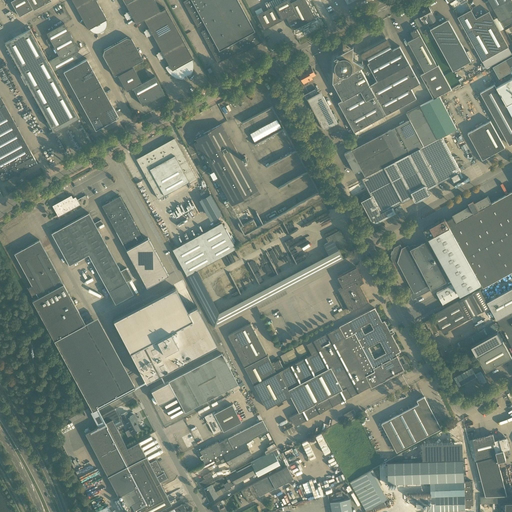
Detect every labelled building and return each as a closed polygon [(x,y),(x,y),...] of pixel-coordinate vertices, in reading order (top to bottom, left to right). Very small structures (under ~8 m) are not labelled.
[(12,0),(11,1),(19,16),(33,9),(33,10),(51,0),(12,0)] [(89,0),(76,7),(83,21),(102,10),(96,0),(89,0)] [(125,17),(155,1),(154,0),(133,0),(125,4),(129,11),(126,12),(126,13),(124,14),(125,17)] [(198,28),(204,24),(207,28),(202,31),(217,63),(242,50),(243,52),(262,43),(256,30),(254,31),(237,0),(185,0),(183,1),(198,28)] [(256,15),(264,29),(282,20),(281,19),(286,17),(288,21),(292,30),(315,19),(305,0),(295,0),(290,3),(288,0),(284,0),(282,2),(280,0),(273,0),(265,4),(267,9),(263,11),(261,8),(255,11),(256,15)] [(488,0),(494,9),(509,0),(488,0)] [(511,1),(511,0),(509,0),(494,9),(501,22),(511,15),(511,1)] [(132,17),(133,18),(136,24),(144,20),(160,11),(155,1),(125,17),(127,20),(129,19),(130,19),(132,17)] [(422,21),(425,20),(427,19),(430,24),(428,25),(429,27),(437,23),(436,20),(434,16),(434,17),(432,15),(433,15),(429,7),(425,9),(424,9),(418,13),(422,21)] [(145,34),(172,20),(165,8),(160,11),(144,20),(149,28),(146,30),(145,30),(144,31),(145,34)] [(102,10),(83,21),(88,29),(90,29),(91,31),(94,32),(97,33),(100,33),(100,34),(101,33),(103,32),(104,32),(104,31),(105,28),(106,26),(106,23),(105,20),(107,19),(102,10)] [(471,10),(458,17),(482,61),(508,47),(489,11),(485,14),(476,18),(471,10)] [(511,15),(501,22),(504,27),(511,22),(511,15)] [(152,34),(157,43),(178,31),(172,20),(145,34),(145,35),(145,34),(147,37),(148,36),(149,36),(150,36),(149,36),(152,34)] [(440,24),(430,29),(453,71),(471,61),(451,26),(448,22),(441,25),(440,24)] [(46,33),(59,55),(61,59),(74,52),(79,50),(64,23),(46,33)] [(79,117),(52,71),(47,61),(48,61),(30,29),(5,43),(22,74),(20,75),(25,84),(27,83),(54,131),(79,117)] [(419,33),(417,29),(411,32),(414,38),(408,41),(425,72),(421,74),(434,98),(451,88),(438,65),(437,65),(419,33)] [(157,57),(184,43),(178,31),(157,43),(161,51),(159,52),(158,53),(156,54),(158,57),(157,57)] [(115,44),(120,52),(134,44),(131,39),(126,38),(115,44)] [(391,45),(388,39),(363,52),(362,53),(361,54),(361,55),(361,56),(362,57),(362,58),(363,59),(362,60),(362,61),(362,63),(362,64),(362,65),(359,63),(360,63),(356,61),(360,68),(368,64),(377,81),(370,85),(386,115),(417,98),(411,88),(420,83),(400,46),(393,50),(390,45),(391,45)] [(165,57),(167,61),(175,56),(177,60),(190,53),(184,43),(157,57),(158,57),(159,60),(161,59),(162,59),(165,57)] [(102,55),(105,60),(120,52),(115,44),(104,50),(102,55)] [(120,52),(124,60),(138,52),(134,44),(120,52)] [(47,61),(52,71),(77,57),(74,52),(61,59),(59,55),(48,61),(47,61)] [(110,68),(124,60),(120,52),(105,60),(110,68)] [(143,60),(138,52),(124,60),(129,68),(143,60)] [(334,57),(333,70),(333,83),(343,100),(338,103),(355,132),(386,115),(370,85),(360,68),(356,61),(343,52),(341,52),(340,52),(339,52),(338,53),(338,55),(336,56),(337,56),(335,57),(334,57)] [(190,53),(177,60),(186,76),(188,75),(190,76),(191,73),(193,70),(193,66),(193,63),(192,59),(193,59),(190,53)] [(184,77),(186,76),(177,60),(175,56),(167,61),(169,65),(165,67),(168,71),(171,74),(174,76),(177,78),(181,79),(184,79),(184,77)] [(500,79),(511,71),(511,56),(493,67),(500,79)] [(86,59),(75,65),(78,70),(89,64),(86,59)] [(129,68),(124,60),(110,68),(114,76),(129,68)] [(143,61),(133,67),(142,83),(154,76),(149,66),(147,68),(143,61)] [(424,72),(419,63),(416,65),(421,74),(424,72)] [(92,69),(89,64),(78,70),(81,76),(92,69)] [(66,77),(78,70),(75,65),(63,71),(66,77)] [(133,67),(118,75),(126,91),(133,87),(142,83),(133,67)] [(299,76),(304,84),(313,79),(312,77),(316,75),(311,67),(304,71),(304,72),(300,74),(301,75),(299,76)] [(95,75),(92,69),(81,76),(84,81),(95,75)] [(81,76),(78,70),(66,77),(69,82),(81,76)] [(98,80),(95,75),(84,81),(87,86),(98,80)] [(84,81),(81,76),(69,82),(72,87),(84,81)] [(142,83),(133,87),(133,88),(142,105),(164,93),(154,76),(142,83)] [(506,105),(511,115),(511,78),(497,87),(506,105)] [(101,85),(98,80),(87,86),(89,91),(101,85)] [(87,86),(84,81),(72,87),(75,93),(87,86)] [(509,145),(511,143),(511,115),(506,105),(497,87),(496,87),(495,84),(480,92),(509,145)] [(92,97),(104,90),(101,85),(89,91),(92,97)] [(89,91),(87,86),(75,93),(78,98),(89,91)] [(308,99),(324,130),(338,123),(321,92),(317,93),(315,89),(304,95),(306,100),(308,99)] [(107,96),(104,90),(92,97),(95,102),(107,96)] [(92,97),(89,91),(78,98),(81,103),(92,97)] [(20,173),(20,172),(37,163),(33,156),(32,155),(0,95),(0,176),(3,181),(15,175),(16,176),(18,176),(19,176),(20,175),(20,173)] [(98,107),(110,101),(107,96),(95,102),(98,107)] [(423,146),(424,146),(438,139),(443,136),(447,134),(457,128),(439,96),(429,102),(420,106),(407,113),(410,119),(344,153),(347,159),(348,158),(349,160),(348,161),(355,173),(361,169),(365,177),(409,153),(423,146)] [(95,102),(92,97),(81,103),(84,108),(95,102)] [(113,106),(110,101),(98,107),(101,113),(105,110),(113,106)] [(98,107),(95,102),(84,108),(86,114),(98,107)] [(113,106),(105,110),(111,122),(119,117),(113,106)] [(101,113),(98,107),(86,114),(89,119),(97,115),(101,113)] [(254,144),(284,131),(273,107),(249,117),(255,131),(250,134),(254,144)] [(105,110),(101,113),(97,115),(103,126),(111,122),(105,110)] [(95,130),(103,126),(97,115),(89,119),(95,130)] [(490,121),(479,127),(494,153),(505,147),(490,121)] [(199,152),(202,151),(207,160),(206,162),(210,170),(212,169),(231,204),(258,190),(222,124),(195,138),(197,142),(194,144),(199,152)] [(468,133),(478,151),(482,160),(494,153),(479,127),(468,133)] [(461,172),(443,136),(438,139),(424,146),(423,146),(409,153),(365,177),(362,178),(371,196),(362,201),(371,219),(373,220),(374,221),(376,221),(378,221),(395,212),(393,207),(413,196),(415,200),(430,193),(428,189),(451,177),(453,181),(455,180),(456,181),(461,178),(458,173),(461,172)] [(158,198),(164,195),(189,181),(189,182),(196,179),(174,139),(143,156),(142,155),(136,159),(146,177),(158,198)] [(317,195),(295,141),(294,154),(281,154),(281,155),(277,153),(277,151),(276,151),(278,148),(274,148),(274,153),(272,153),(272,151),(261,155),(270,177),(279,177),(284,180),(277,183),(279,187),(301,178),(309,182),(297,187),(294,181),(294,189),(290,190),(291,187),(288,187),(290,191),(289,192),(306,200),(317,195)] [(511,191),(492,203),(487,195),(474,202),(474,203),(470,205),(452,215),(453,217),(446,220),(445,217),(441,219),(442,220),(440,221),(439,220),(424,229),(454,283),(437,293),(443,304),(481,283),(483,287),(511,271),(511,191)] [(220,215),(210,193),(198,199),(208,220),(220,215)] [(79,204),(77,200),(75,197),(73,198),(71,195),(52,206),(58,216),(79,204)] [(106,203),(102,205),(126,250),(143,240),(119,196),(109,202),(108,201),(107,201),(108,201),(106,202),(106,203)] [(51,233),(69,265),(88,254),(108,291),(132,279),(126,268),(120,271),(89,213),(51,233)] [(239,225),(243,235),(257,229),(253,219),(239,225)] [(221,222),(172,249),(186,276),(236,249),(221,222)] [(214,327),(343,259),(338,249),(347,244),(345,240),(346,239),(345,238),(345,239),(343,236),(344,235),(343,234),(342,235),(340,230),(325,238),(328,242),(323,245),(328,255),(218,313),(196,271),(187,276),(214,327)] [(54,340),(92,411),(136,388),(97,317),(85,324),(39,240),(14,253),(31,285),(27,288),(31,295),(34,294),(36,298),(32,301),(54,340)] [(406,278),(411,287),(407,289),(409,292),(410,292),(412,295),(411,296),(413,299),(431,289),(446,281),(436,262),(425,241),(414,247),(413,244),(409,246),(408,245),(402,248),(400,244),(394,248),(393,251),(394,251),(393,255),(392,254),(391,258),(394,264),(398,262),(406,278)] [(338,288),(346,303),(351,311),(369,302),(359,284),(364,282),(362,278),(361,278),(359,275),(361,274),(360,274),(356,267),(338,277),(343,286),(338,288)] [(497,320),(505,335),(511,347),(511,287),(487,302),(497,320)] [(428,326),(433,334),(438,331),(437,331),(441,329),(443,333),(468,319),(458,301),(434,315),(435,318),(431,320),(431,319),(425,322),(428,327),(428,326)] [(130,352),(146,382),(146,383),(147,382),(217,344),(196,306),(187,311),(192,320),(130,352)] [(250,323),(228,335),(266,408),(290,395),(299,411),(290,416),(295,425),(352,396),(371,386),(372,388),(405,370),(397,356),(396,354),(401,351),(392,335),(393,334),(392,335),(385,321),(382,322),(375,308),(306,344),(312,354),(284,369),(279,360),(271,364),(250,323)] [(511,357),(503,341),(498,331),(471,346),(486,372),(511,357)] [(455,343),(458,349),(471,343),(469,338),(455,343)] [(295,348),(300,357),(307,353),(302,344),(295,348)] [(290,362),(297,358),(293,349),(285,353),(290,362)] [(221,353),(182,374),(168,381),(185,412),(238,384),(221,353)] [(285,353),(280,356),(285,364),(290,362),(285,353)] [(459,387),(477,377),(475,374),(472,368),(454,378),(459,387)] [(477,377),(481,385),(486,382),(480,371),(475,374),(477,377)] [(417,400),(419,403),(381,423),(396,452),(441,428),(430,407),(431,407),(430,407),(424,396),(420,398),(417,400)] [(204,416),(205,417),(213,434),(222,430),(223,431),(241,422),(231,404),(216,412),(215,411),(204,416)] [(356,414),(353,410),(344,414),(346,419),(356,414)] [(129,417),(127,412),(121,415),(124,420),(125,419),(132,434),(140,430),(135,421),(137,421),(134,414),(129,417)] [(118,416),(112,419),(116,427),(122,424),(121,421),(118,416)] [(175,498),(170,501),(160,482),(167,478),(163,471),(163,470),(162,470),(161,471),(156,460),(150,463),(138,442),(127,448),(116,427),(112,419),(85,433),(118,496),(121,495),(127,506),(129,511),(155,511),(176,501),(175,498)] [(204,464),(268,431),(262,420),(218,444),(217,442),(199,451),(201,455),(202,458),(202,459),(204,464)] [(296,431),(293,426),(284,431),(287,436),(296,431)] [(314,436),(323,452),(329,449),(320,432),(314,436)] [(511,495),(507,495),(498,462),(506,460),(503,450),(510,449),(507,437),(495,441),(493,434),(473,439),(476,461),(486,496),(480,496),(481,503),(511,501),(511,495)] [(314,451),(320,448),(314,437),(308,440),(314,451)] [(226,459),(229,466),(252,454),(246,443),(219,457),(222,462),(226,459)] [(440,459),(415,461),(402,462),(402,452),(386,461),(387,483),(424,482),(429,481),(429,483),(430,483),(464,482),(463,459),(456,460),(455,447),(439,447),(440,459)] [(227,486),(224,487),(226,490),(231,488),(230,486),(234,484),(256,473),(257,476),(279,464),(275,456),(280,454),(277,448),(272,451),(250,463),(251,464),(236,472),(235,470),(228,474),(225,476),(228,482),(226,483),(227,486)] [(259,496),(293,478),(287,466),(240,490),(243,495),(244,494),(248,502),(255,498),(254,497),(258,495),(259,496)] [(384,501),(385,500),(387,499),(386,496),(393,495),(392,493),(384,494),(380,486),(382,485),(373,469),(350,482),(366,511),(372,507),(373,509),(386,506),(384,501)] [(213,474),(212,471),(203,476),(204,479),(199,482),(200,486),(214,479),(212,475),(213,474)] [(472,481),(464,482),(430,483),(431,492),(407,493),(407,498),(416,498),(417,508),(428,508),(428,511),(465,510),(465,508),(471,508),(470,505),(473,505),(472,481)] [(308,482),(302,485),(308,499),(314,497),(308,482)] [(209,501),(217,496),(211,485),(204,489),(207,495),(206,496),(209,501)] [(332,511),(352,511),(350,498),(330,502),(332,511)] [(215,510),(216,511),(225,511),(227,511),(226,511),(222,504),(220,501),(211,506),(214,510),(215,510)]
